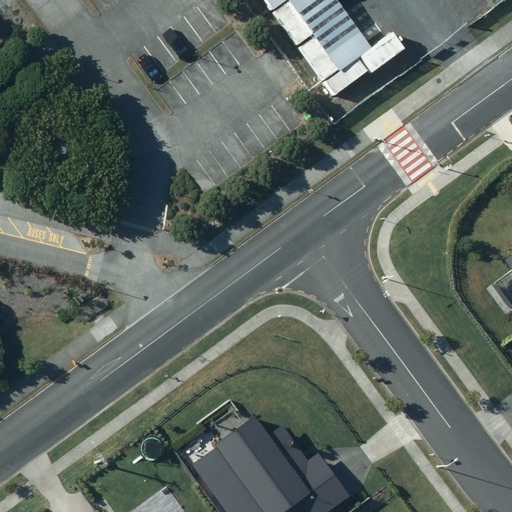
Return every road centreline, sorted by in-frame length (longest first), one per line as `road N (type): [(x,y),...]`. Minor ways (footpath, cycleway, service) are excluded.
road 1 (residential): [(0,453),(302,226)]
road 2 (residential): [(511,509),(302,226)]
road 3 (residential): [(302,226),(511,74)]
